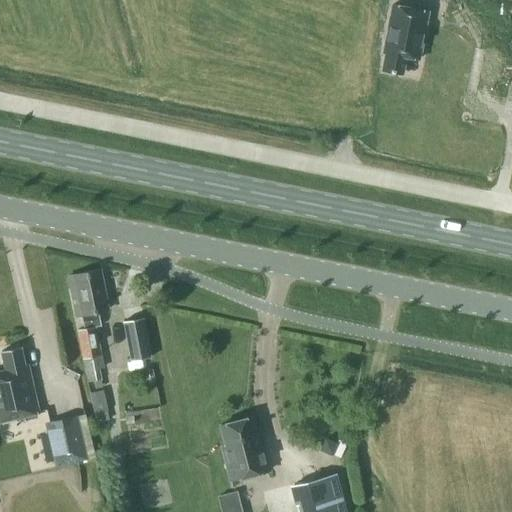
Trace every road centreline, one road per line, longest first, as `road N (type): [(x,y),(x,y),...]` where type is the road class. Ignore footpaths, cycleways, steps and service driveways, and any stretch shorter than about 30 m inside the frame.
road 1 (unclassified): [(0,101),(511,206)]
road 2 (primary): [(511,245),(0,141)]
road 3 (unclassified): [(0,207),(511,309)]
